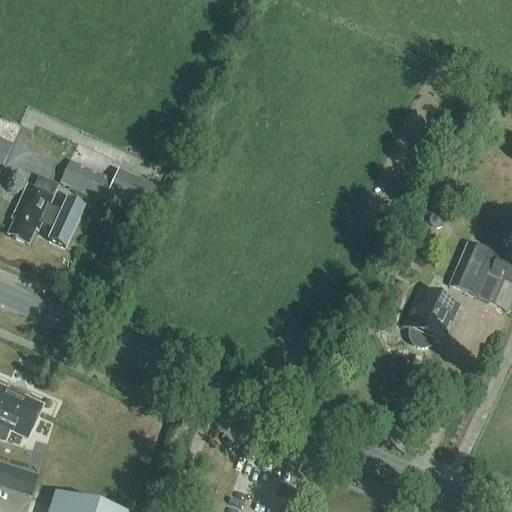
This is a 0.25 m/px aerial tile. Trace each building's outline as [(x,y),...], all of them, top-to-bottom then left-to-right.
[(0,170),(11,146),(0,140),(0,170)] [(68,164),(59,186),(146,225),(161,192),(117,173),(112,184),(68,164)] [(14,222),(7,237),(28,247),(34,232),(36,233),(41,224),(53,229),(47,243),(64,250),(83,210),(65,202),(60,214),(48,208),(57,188),(38,179),(33,190),(27,187),(11,221),(14,222)] [(438,214),(431,216),(428,222),(429,228),(435,231),(442,231),(446,226),(444,217),(438,214)] [(511,266),(465,247),(447,288),(505,313),(511,297),(511,288),(496,282),(497,279),(511,285),(511,266)] [(456,309),(445,304),(420,293),(404,330),(411,333),(409,337),(409,340),(410,344),(413,346),(422,350),(425,351),(429,349),(431,346),(433,342),(440,345),(456,309)] [(25,440),(26,441),(40,409),(22,401),(23,399),(24,399),(25,398),(9,390),(8,392),(9,392),(8,394),(0,390),(0,428),(7,432),(9,428),(27,436),(25,440)] [(0,492),(30,502),(37,479),(0,466),(0,492)] [(96,511),(55,498),(50,511),(96,511)]
